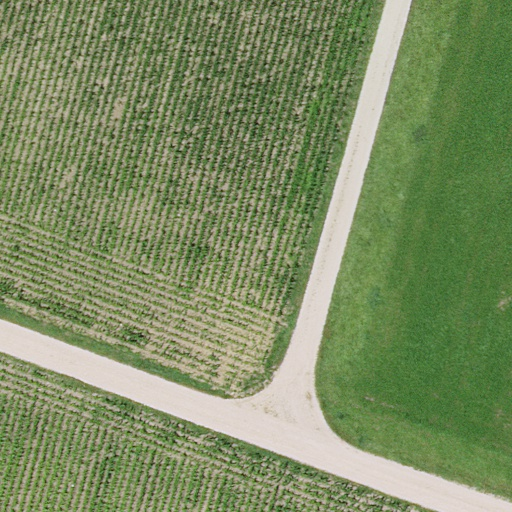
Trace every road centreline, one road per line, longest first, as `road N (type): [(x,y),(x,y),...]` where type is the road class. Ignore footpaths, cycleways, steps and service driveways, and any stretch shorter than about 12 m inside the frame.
road 1 (track): [(482,511),(0,335)]
road 2 (track): [(284,438),(404,0)]
